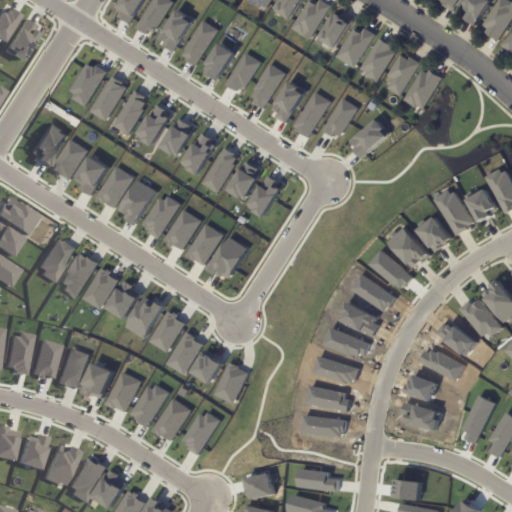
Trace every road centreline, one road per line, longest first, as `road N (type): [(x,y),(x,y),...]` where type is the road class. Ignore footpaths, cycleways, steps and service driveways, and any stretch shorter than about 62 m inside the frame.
road 1 (residential): [(324,178),(45,0)]
road 2 (residential): [(358,511),(372,412),(406,330),(432,294),(511,238)]
road 3 (residential): [(0,169),(236,320)]
road 4 (residential): [(202,495),(102,433),(0,394)]
road 5 (residential): [(236,320),(324,178)]
road 6 (residential): [(376,0),(511,97)]
road 7 (residential): [(88,0),(0,136)]
road 8 (residential): [(511,496),(433,456),(368,447)]
